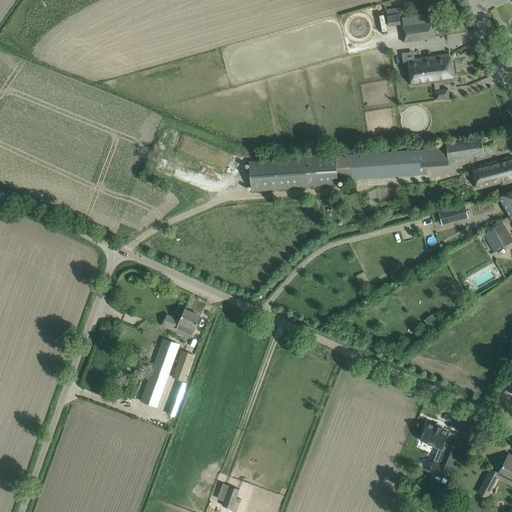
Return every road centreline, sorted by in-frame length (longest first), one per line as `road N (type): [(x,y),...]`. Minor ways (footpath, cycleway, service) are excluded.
road 1 (unclassified): [(511,426),(117,249)]
road 2 (unclassified): [(25,511),(117,249)]
road 3 (unclassified): [(117,249),(0,196)]
